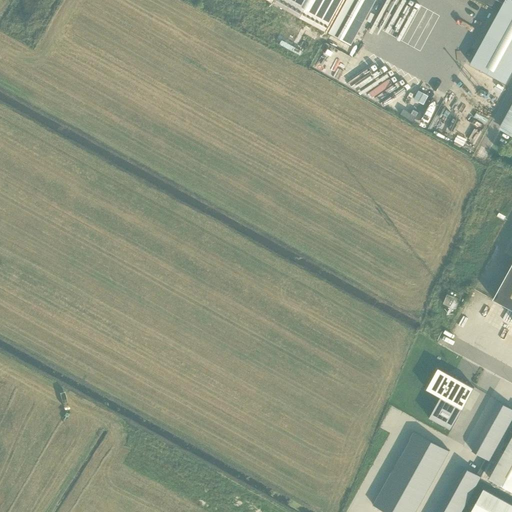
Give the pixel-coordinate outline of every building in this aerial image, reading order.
[(342,0),(269,0),(325,31),(342,0)] [(350,44),(373,0),(345,0),(328,32),(350,44)] [(511,0),(475,0),(486,6),(487,4),(499,11),(470,64),(506,83),(511,72),(511,0)] [(511,105),(500,127),(511,132),(511,105)] [(511,265),(493,299),(511,309),(511,265)] [(449,305),(453,296),(447,294),(443,303),(449,305)] [(453,376),(451,379),(436,371),(426,389),(441,397),(429,418),(451,430),(474,388),(453,376)] [(511,408),(499,401),(496,408),(511,416),(511,408)] [(511,420),(511,416),(496,408),(493,414),(510,424),(511,420)] [(510,424),(493,414),(489,420),(507,430),(510,424)] [(504,436),(507,430),(489,420),(486,426),(504,436)] [(504,436),(486,426),(482,432),(500,442),(504,436)] [(432,441),(414,431),(411,437),(428,447),(432,441)] [(500,442),(482,432),(479,438),(497,448),(500,442)] [(425,453),(428,447),(411,437),(407,444),(425,453)] [(511,490),(511,437),(489,478),(511,490)] [(497,448),(479,438),(476,444),(493,454),(497,448)] [(449,451),(432,441),(428,447),(446,457),(449,451)] [(425,453),(407,444),(404,450),(422,459),(425,453)] [(493,454),(476,444),(472,451),(490,461),(493,454)] [(446,457),(428,447),(425,453),(443,463),(446,457)] [(422,459),(404,450),(401,456),(418,466),(422,459)] [(443,463),(425,453),(422,459),(439,469),(443,463)] [(418,466),(401,456),(397,462),(415,472),(418,466)] [(439,469),(422,459),(418,466),(436,475),(439,469)] [(415,472),(397,462),(394,468),(411,478),(415,472)] [(436,475),(418,466),(415,472),(432,481),(436,475)] [(481,476),(463,466),(460,473),(478,483),(481,476)] [(411,478),(394,468),(390,474),(408,484),(411,478)] [(432,481),(415,472),(411,478),(429,487),(432,481)] [(478,483),(460,473),(456,479),(474,489),(478,483)] [(408,484),(390,474),(387,480),(405,490),(408,484)] [(429,487),(411,478),(408,484),(426,494),(429,487)] [(474,489),(456,479),(453,485),(471,495),(474,489)] [(405,490),(387,480),(384,486),(401,496),(405,490)] [(426,494),(408,484),(405,490),(422,500),(426,494)] [(471,495),(453,485),(450,491),(467,501),(471,495)] [(401,496),(384,486),(380,492),(398,502),(401,496)] [(511,511),(511,504),(484,489),(471,511),(511,511)] [(422,500),(405,490),(401,496),(419,506),(422,500)] [(467,501),(450,491),(446,497),(464,507),(467,501)] [(398,502),(380,492),(377,498),(395,508),(398,502)] [(419,506),(401,496),(398,502),(416,511),(419,506)] [(458,511),(461,511),(464,507),(446,497),(443,503),(458,511)] [(392,511),(395,508),(377,498),(373,505),(386,511),(392,511)] [(415,511),(416,511),(398,502),(395,508),(401,511),(415,511)] [(444,511),(458,511),(443,503),(440,509),(444,511)]
